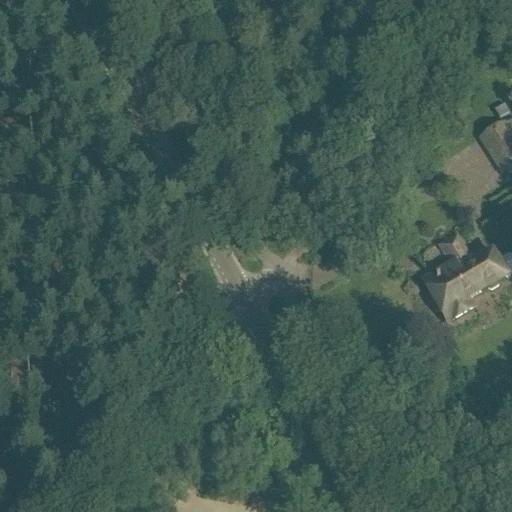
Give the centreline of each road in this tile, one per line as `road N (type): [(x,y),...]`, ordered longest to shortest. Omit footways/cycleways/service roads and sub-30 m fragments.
road 1 (tertiary): [(252,315),(78,0)]
road 2 (track): [(493,0),(278,280)]
road 3 (residential): [(99,511),(252,315)]
road 4 (tertiary): [(369,511),(252,315)]
